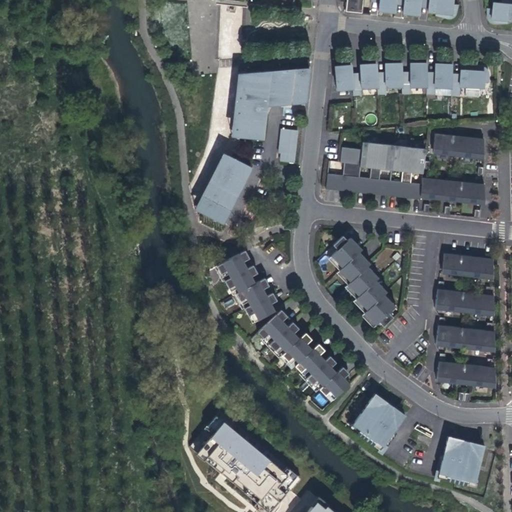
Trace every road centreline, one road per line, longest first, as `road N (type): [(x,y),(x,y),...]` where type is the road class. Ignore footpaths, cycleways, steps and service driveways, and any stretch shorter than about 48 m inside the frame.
road 1 (residential): [(511,414),(444,412),(367,352),(315,298),(300,269),(304,205)]
road 2 (residential): [(304,205),(511,231)]
road 3 (residential): [(304,205),(327,21)]
road 4 (residential): [(476,35),(327,21)]
